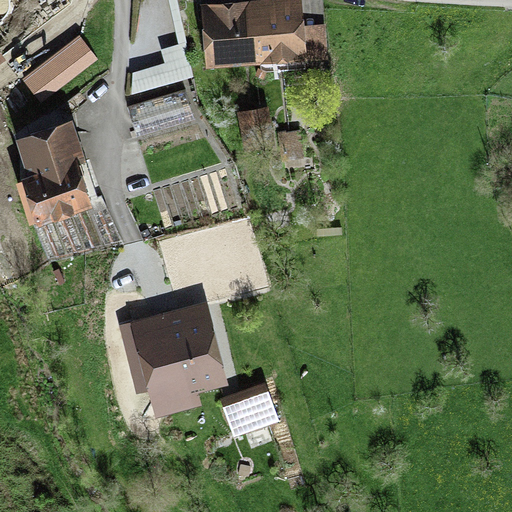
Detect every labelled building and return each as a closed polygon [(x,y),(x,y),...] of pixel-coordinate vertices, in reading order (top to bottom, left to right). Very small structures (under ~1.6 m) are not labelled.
[(247,9),(206,12),(209,55),(304,49),(301,13),(247,16),(247,9)] [(185,89),(127,106),(136,136),(194,119),(185,89)] [(262,113),(241,117),(246,146),(267,142),(262,113)] [(61,124),(29,134),(40,169),(34,170),(36,176),(20,181),(21,195),(32,220),(85,202),(61,124)] [(280,132),(283,157),(302,154),(299,132),(285,134),(285,131),(280,132)] [(122,241),(101,195),(90,200),(93,206),(33,226),(47,258),(122,241)] [(217,372),(205,323),(127,343),(143,403),(153,400),(151,388),(217,372)] [(253,394),(224,404),(234,433),(277,418),(266,387),(252,392),(253,394)]
